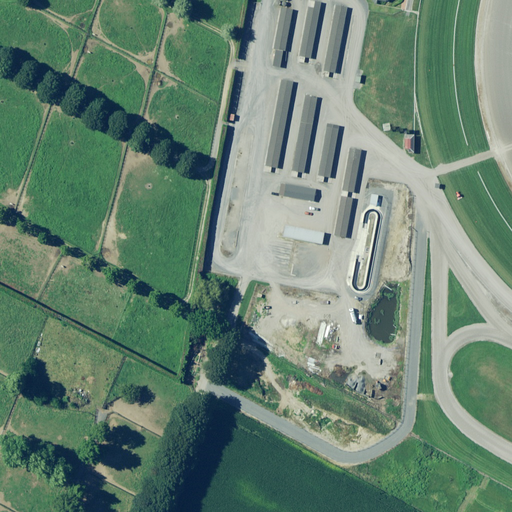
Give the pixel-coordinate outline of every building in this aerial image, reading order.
[(304,0),(293,55),(307,58),(317,3),(304,0)] [(328,2),(318,72),(331,74),(342,4),(328,2)] [(275,4),(266,54),(279,56),(288,6),(275,4)] [(284,83),(271,81),(256,168),(270,170),(284,83)] [(298,98),(284,174),(297,177),(311,100),(298,98)] [(317,127),(308,179),(321,181),(331,130),(317,127)] [(415,133),(406,133),(405,149),(408,149),(408,153),(414,153),(415,133)] [(343,146),(333,192),(347,195),(357,149),(343,146)] [(275,182),(273,199),(306,203),(308,186),(275,182)] [(378,195),(371,194),(369,205),(377,206),(378,195)] [(333,199),(327,239),(338,241),(345,201),(333,199)] [(284,227),(283,237),(322,244),(324,234),(284,227)] [(367,256),(355,254),(353,265),(365,267),(367,256)]
